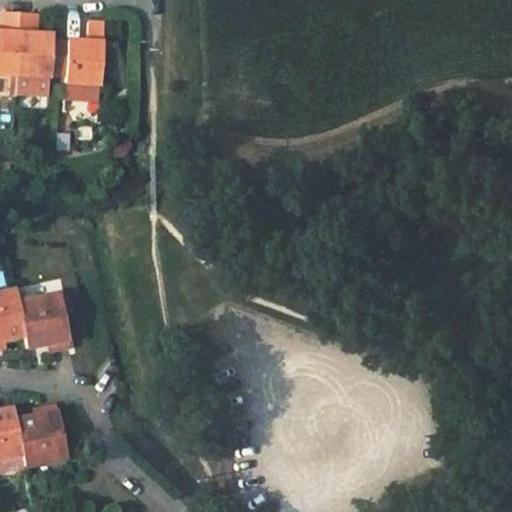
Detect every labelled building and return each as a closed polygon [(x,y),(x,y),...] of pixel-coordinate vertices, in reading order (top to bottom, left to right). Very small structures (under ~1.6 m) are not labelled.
[(49,78),(51,40),(51,35),(32,34),(33,14),(3,13),(2,32),(0,32),(0,74),(9,75),(15,76),(14,95),(47,97),(48,77),(49,78)] [(97,102),(103,23),(86,22),(85,42),(66,41),(63,78),(63,84),(64,84),(63,99),(97,102)] [(63,78),(66,41),(51,40),(49,78),(63,78)] [(0,168),(9,169),(9,161),(0,160),(0,168)] [(25,284),(24,275),(15,277),(17,286),(25,284)] [(68,346),(58,295),(16,303),(14,291),(0,293),(0,340),(2,340),(22,336),(24,349),(46,344),(52,343),(53,349),(68,346)] [(65,459),(55,406),(39,409),(40,416),(34,417),(14,421),(11,409),(0,411),(0,458),(20,454),(23,467),(65,459)] [(0,471),(23,467),(20,454),(0,458),(0,471)]
